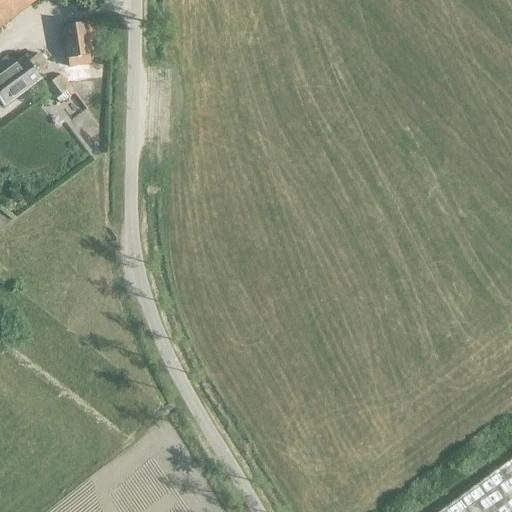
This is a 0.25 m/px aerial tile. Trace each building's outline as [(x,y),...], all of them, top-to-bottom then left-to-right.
[(0,0),(0,25),(33,0),(0,0)] [(70,59),(89,56),(83,25),(65,28),(70,59)] [(0,106),(2,109),(39,82),(23,61),(0,77),(0,106)] [(57,104),(66,97),(57,85),(48,92),(57,104)] [(511,511),(511,459),(439,511),(511,511)]
